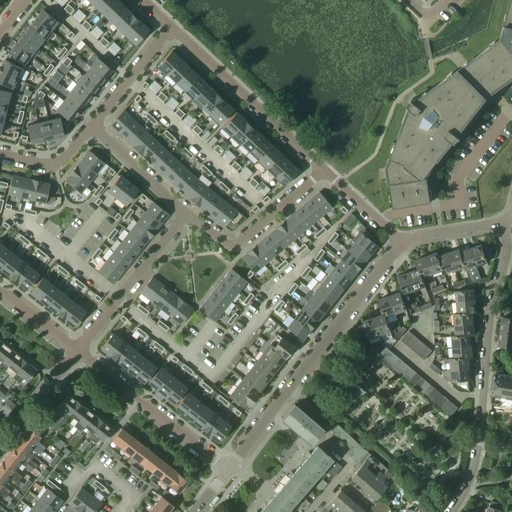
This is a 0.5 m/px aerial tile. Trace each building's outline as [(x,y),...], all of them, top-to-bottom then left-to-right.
[(99,12),(110,0),(93,0),(91,3),(91,4),(99,12)] [(108,20),(122,5),(116,0),(110,0),(99,12),(108,20)] [(481,105),(502,85),(511,78),(511,0),(502,38),(418,98),(418,97),(416,98),(417,99),(410,107),(409,107),(408,109),(410,109),(387,167),(394,208),(432,202),(427,174),(451,144),(452,144),(452,145),(453,144),(452,143),(453,143),(452,142),(450,139),(454,134),(457,130),(460,131),(461,132),(461,131),(462,132),(463,131),(462,130),(481,105)] [(117,28),(131,13),(122,5),(108,20),(117,28)] [(79,9),(73,15),(80,22),(86,16),(79,9)] [(58,22),(43,10),(36,19),(51,30),(58,22)] [(125,37),(140,22),(131,13),(117,28),(125,37)] [(51,30),(36,19),(29,27),(44,39),(51,30)] [(136,44),(149,30),(140,22),(126,36),(135,44),(136,44)] [(44,39),(29,27),(28,29),(22,36),(37,47),(44,39)] [(37,47),(22,36),(16,44),(32,57),(39,48),(37,47)] [(80,50),(85,44),(81,41),(71,51),(75,55),(79,50),(80,50)] [(25,66),(32,57),(16,44),(9,53),(25,66)] [(166,76),(180,60),(171,52),(157,67),(156,67),(166,76)] [(105,79),(112,70),(98,59),(91,68),(105,79)] [(19,79),(24,69),(5,60),(0,70),(19,79)] [(174,84),(189,68),(180,60),(166,76),(174,84)] [(105,79),(91,68),(84,76),(99,88),(105,79)] [(183,92),(198,77),(189,68),(174,84),(183,92)] [(0,82),(14,89),(19,79),(0,70),(0,82)] [(56,71),(51,77),(58,82),(63,76),(56,71)] [(99,88),(84,76),(83,74),(75,83),(77,85),(77,84),(92,96),(99,88)] [(192,101),(207,85),(198,77),(183,92),(192,101)] [(148,87),(156,94),(162,87),(154,80),(148,87)] [(92,96),(77,84),(77,85),(71,93),(85,105),(92,96)] [(200,109),(215,93),(207,85),(192,101),(200,109)] [(8,102),(10,92),(0,89),(0,101),(7,103),(8,102)] [(85,105),(71,93),(64,101),(78,113),(85,105)] [(209,117),(224,101),(216,93),(215,93),(200,109),(209,117)] [(42,98),(38,94),(33,100),(35,109),(45,107),(42,98)] [(166,103),(173,109),(179,102),(172,97),(166,103)] [(5,114),(7,114),(10,103),(8,102),(7,103),(0,101),(0,112),(5,113),(5,114)] [(78,113),(64,101),(57,110),(71,122),(78,113)] [(218,126),(233,110),(224,101),(209,117),(218,126)] [(119,134),(133,119),(124,110),(110,125),(119,134)] [(230,137),(245,121),(236,113),(221,129),(230,137)] [(64,137),(60,118),(49,121),(53,139),(64,137)] [(53,139),(49,121),(49,119),(37,121),(38,124),(38,123),(43,142),(53,139)] [(129,142),(142,128),(133,119),(119,134),(129,142)] [(254,129),(246,121),(246,122),(245,121),(230,137),(239,145),(254,129)] [(43,142),(38,123),(38,124),(27,126),(32,144),(43,142)] [(138,151),(151,136),(142,128),(129,142),(138,151)] [(248,154),(263,138),(254,129),(239,145),(248,154)] [(147,160),(161,145),(151,136),(138,151),(147,160)] [(257,162),(272,146),(263,138),(248,154),(257,162)] [(156,168),(170,154),(161,145),(147,160),(154,167),(156,168)] [(265,170),(280,154),(272,146),(257,162),(265,170)] [(229,163),(235,157),(229,150),(223,156),(229,163)] [(105,163),(89,151),(81,161),(97,174),(105,163)] [(165,177),(179,162),(170,154),(156,168),(165,177)] [(274,178),(289,162),(280,154),(265,170),(274,178)] [(97,174),(81,161),(73,171),(89,183),(92,180),(97,174)] [(174,185),(188,171),(179,162),(165,177),(174,185)] [(284,186),(298,171),(289,162),(274,178),(283,187),(284,186)] [(246,166),(239,172),(246,179),(253,173),(246,166)] [(89,183),(73,171),(65,181),(75,189),(76,190),(81,194),(89,183)] [(184,194),(197,179),(188,171),(174,185),(184,194)] [(21,198),(25,178),(13,175),(8,194),(21,198)] [(117,198),(129,183),(120,176),(108,191),(117,198)] [(33,201),(38,181),(25,178),(21,198),(33,201)] [(195,203),(207,187),(198,180),(197,179),(184,194),(184,195),(195,203)] [(46,204),(50,184),(38,181),(33,201),(46,204)] [(126,205),(138,190),(129,183),(117,198),(126,205)] [(205,211),(217,195),(207,187),(195,203),(205,211)] [(332,207),(319,192),(309,200),(322,216),(332,207)] [(214,219),(227,203),(217,195),(205,211),(214,219)] [(322,216),(309,200),(300,209),(313,224),(322,216)] [(161,225),(169,215),(153,202),(145,212),(161,225)] [(243,216),(227,203),(214,219),(225,227),(230,220),(236,224),(243,216)] [(110,207),(106,212),(112,216),(115,211),(110,207)] [(313,224),(300,209),(290,217),(303,232),(313,224)] [(161,225),(145,212),(138,221),(137,222),(153,235),(161,225)] [(351,213),(342,223),(347,227),(356,218),(351,213)] [(303,232),(290,217),(280,225),(293,240),(303,232)] [(153,235),(137,222),(129,232),(145,244),(153,235)] [(293,240),(280,225),(271,233),(284,248),(293,240)] [(377,245),(362,233),(359,231),(352,240),(352,241),(354,242),(355,242),(370,254),(377,245)] [(137,254),(145,244),(129,232),(122,242),(137,254)] [(284,248),(271,233),(261,241),(274,257),(284,248)] [(274,257),(261,241),(252,249),(265,265),(274,257)] [(137,254),(122,242),(114,252),(129,264),(137,254)] [(370,254),(355,242),(354,242),(348,250),(348,251),(363,262),(370,254)] [(486,258),(482,247),(481,244),(471,248),(477,266),(488,262),(486,258)] [(489,245),(482,247),(486,258),(492,256),(489,245)] [(0,268),(1,269),(13,254),(5,247),(0,253),(0,268)] [(310,251),(307,247),(298,255),(301,259),(310,251)] [(363,262),(348,251),(348,250),(346,248),(346,249),(339,257),(339,258),(341,259),(357,271),(363,262)] [(460,251),(461,251),(460,248),(449,252),(455,269),(464,266),(465,265),(460,251)] [(477,266),(471,248),(461,251),(460,251),(465,265),(464,266),(466,270),(470,268),(475,280),(480,279),(481,278),(477,266)] [(265,265),(252,249),(242,258),(255,273),(265,265)] [(129,264),(114,252),(113,253),(106,261),(122,274),(129,264)] [(438,256),(437,252),(426,255),(432,274),(442,270),(443,270),(438,256)] [(455,269),(449,252),(438,256),(443,270),(442,270),(443,273),(455,269)] [(10,276),(22,261),(13,254),(1,269),(10,276)] [(432,274),(426,255),(415,259),(419,268),(422,277),(432,274)] [(357,271),(341,259),(341,260),(335,267),(350,279),(357,271)] [(18,283),(30,268),(22,261),(10,276),(10,277),(17,283),(18,282),(18,283)] [(122,274),(106,261),(101,268),(98,272),(113,284),(119,277),(122,274)] [(350,279),(335,267),(328,276),(343,288),(350,279)] [(27,290),(39,275),(30,268),(18,283),(27,290)] [(426,286),(422,277),(419,268),(409,272),(415,290),(426,286)] [(232,269),(223,279),(239,292),(247,281),(232,269)] [(415,290),(409,272),(398,275),(407,302),(412,300),(410,292),(415,290)] [(343,288),(328,276),(326,274),(319,282),(321,284),(336,296),(343,288)] [(150,301),(163,285),(153,277),(140,293),(150,301)] [(39,300),(52,285),(43,278),(31,293),(39,300)] [(239,292),(223,279),(216,289),(231,302),(239,292)] [(336,296),(321,284),(319,282),(318,281),(317,281),(311,290),(310,290),(314,293),(315,293),(330,305),(336,296)] [(48,306),(60,291),(52,285),(39,300),(48,306)] [(160,309),(173,293),(168,289),(163,285),(150,301),(153,303),(160,309)] [(231,302),(216,289),(208,299),(223,311),(231,302)] [(476,300),(475,289),(456,291),(457,301),(476,300)] [(56,313),(68,298),(60,291),(48,306),(56,313)] [(406,310),(400,292),(390,295),(396,313),(406,310)] [(170,316),(182,301),(173,293),(160,309),(170,316)] [(330,305),(315,293),(314,293),(308,301),(323,313),(330,305)] [(396,313),(390,295),(379,299),(384,314),(386,317),(396,313)] [(65,320),(77,305),(68,298),(56,313),(57,314),(64,320),(64,319),(65,320)] [(215,322),(223,311),(208,299),(200,309),(215,322)] [(477,312),(476,300),(457,301),(458,313),(473,312),(477,312)] [(193,309),(182,301),(170,316),(180,325),(193,309)] [(323,313),(308,301),(301,310),(316,322),(323,313)] [(422,310),(432,307),(431,302),(420,306),(422,310)] [(65,320),(74,327),(86,312),(77,305),(65,320)] [(316,322),(301,310),(297,314),(294,318),(310,330),(316,322)] [(474,323),(473,312),(458,313),(454,313),(455,325),(474,323)] [(391,331),(386,317),(384,314),(374,317),(380,334),(386,332),(388,336),(391,335),(390,331),(391,331)] [(380,334),(374,317),(363,321),(364,323),(358,325),(362,336),(368,334),(369,338),(380,334)] [(511,317),(507,317),(503,317),(503,323),(501,323),(500,328),(502,330),(511,330),(511,317)] [(310,330),(294,318),(287,327),(302,339),(310,330)] [(475,334),(474,323),(455,325),(456,335),(456,336),(471,334),(475,334)] [(406,343),(414,334),(409,330),(402,339),(406,343)] [(511,345),(511,330),(502,330),(502,331),(500,332),(499,337),(501,338),(500,344),(511,345)] [(110,356),(122,340),(113,333),(101,348),(110,356)] [(411,347),(418,338),(414,334),(406,343),(411,347)] [(472,345),(471,334),(456,336),(456,335),(452,336),(453,347),(472,345)] [(293,347),(277,335),(269,345),(270,345),(285,357),(286,357),(293,347)] [(415,351),(423,342),(418,338),(411,347),(415,351)] [(118,362),(130,347),(122,340),(110,356),(118,362)] [(420,355),(428,346),(423,342),(415,351),(420,355)] [(285,357),(270,345),(264,353),(279,365),(285,357)] [(473,356),(472,345),(453,347),(454,358),(469,357),(473,356)] [(0,366),(1,368),(14,352),(7,346),(0,354),(0,358),(2,360),(0,362),(0,366)] [(432,350),(428,346),(420,355),(425,359),(432,350)] [(127,369),(139,354),(130,347),(118,362),(127,369)] [(386,362),(394,352),(390,349),(386,354),(382,358),(386,362)] [(13,369),(22,358),(14,352),(1,368),(5,371),(9,366),(13,369)] [(391,365),(399,357),(394,352),(386,362),(391,365)] [(279,365),(264,353),(257,362),(272,374),(279,365)] [(135,376),(147,361),(139,354),(127,369),(135,376)] [(396,370),(403,360),(399,357),(391,365),(396,370)] [(470,364),(469,357),(454,358),(451,358),(452,370),(470,368),(470,364)] [(17,380),(30,364),(22,358),(13,369),(17,372),(13,377),(17,380)] [(408,364),(403,360),(396,370),(400,373),(408,364)] [(144,383),(156,368),(147,361),(135,376),(144,383)] [(265,382),(272,374),(257,362),(250,370),(265,382)] [(37,370),(30,364),(17,380),(20,382),(23,378),(28,381),(37,370)] [(404,377),(412,368),(408,364),(400,373),(404,377)] [(157,389),(169,374),(161,367),(149,382),(157,389)] [(410,381),(417,372),(412,368),(404,377),(410,381)] [(470,372),(470,368),(452,370),(444,370),(444,378),(448,381),(471,379),(470,372)] [(259,391),(265,382),(250,370),(244,379),(259,391)] [(421,376),(417,372),(410,381),(414,385),(421,376)] [(511,375),(502,373),(496,372),(492,395),(511,399),(511,375)] [(166,396),(178,381),(169,374),(157,389),(166,396)] [(419,389),(426,380),(421,376),(414,385),(419,389)] [(356,377),(352,377),(349,380),(349,384),(360,393),(367,386),(356,377)] [(259,391),(244,379),(237,387),(253,399),(256,395),(259,391)] [(423,393),(431,383),(426,380),(419,389),(423,393)] [(175,403),(187,388),(178,381),(166,396),(175,403)] [(428,397),(435,387),(431,383),(423,393),(428,397)] [(249,404),(253,399),(237,387),(230,396),(245,408),(249,404)] [(440,391),(435,387),(428,397),(433,401),(440,391)] [(437,404),(444,395),(440,391),(433,401),(437,404)] [(184,415),(196,400),(188,393),(176,408),(184,415)] [(54,428),(76,400),(68,394),(59,406),(63,409),(60,413),(58,412),(49,424),(54,428)] [(442,408),(449,399),(444,395),(437,404),(442,408)] [(446,412),(454,403),(449,399),(442,408),(446,412)] [(74,417),(83,406),(76,400),(54,428),(57,430),(70,414),(74,417)] [(193,421),(205,406),(196,400),(184,415),(193,421)] [(309,416),(295,403),(283,417),(282,418),(282,419),(283,418),(294,429),(296,431),(309,416)] [(458,407),(454,403),(446,412),(451,416),(458,407)] [(77,428),(90,412),(83,406),(74,417),(77,420),(74,425),(77,428)] [(201,428),(213,413),(205,406),(193,421),(201,428)] [(89,429),(98,417),(90,412),(77,428),(80,431),(84,426),(89,429)] [(210,435),(222,420),(213,413),(201,428),(210,435)] [(323,428),(309,416),(296,431),(298,433),(298,432),(309,442),(310,443),(323,428)] [(92,439),(105,423),(98,417),(89,429),(93,432),(89,437),(92,439)] [(219,442),(231,427),(222,420),(210,435),(219,442)] [(113,430),(105,423),(92,439),(95,442),(99,438),(104,441),(113,430)] [(359,463),(368,452),(336,424),(331,429),(353,449),(348,455),(357,463),(359,463)] [(29,428),(23,435),(42,450),(45,447),(37,441),(41,437),(29,428)] [(112,440),(121,447),(130,435),(122,428),(112,440)] [(42,450),(23,435),(17,442),(29,451),(32,448),(40,454),(42,450)] [(130,455),(140,443),(130,435),(121,447),(130,455)] [(57,439),(53,444),(60,449),(64,445),(57,439)] [(34,455),(29,451),(17,442),(12,449),(12,450),(28,463),(33,467),(35,468),(38,465),(31,459),(34,455)] [(140,462),(149,450),(140,443),(130,455),(140,462)] [(342,467),(319,447),(317,446),(317,447),(311,454),(308,452),(307,453),(324,469),(333,477),(342,467)] [(28,463),(12,450),(6,457),(17,466),(21,462),(25,466),(28,463)] [(149,470),(159,458),(149,450),(140,462),(149,470)] [(316,478),(324,469),(307,453),(304,456),(307,458),(301,466),(316,478)] [(17,466),(6,457),(0,464),(19,480),(21,476),(14,470),(17,466)] [(160,478),(169,466),(159,458),(149,470),(160,478)] [(360,485),(371,472),(365,467),(369,463),(366,460),(351,478),(360,485)] [(19,480),(0,464),(0,476),(6,481),(9,477),(16,483),(19,480)] [(170,486),(179,474),(169,466),(160,478),(170,486)] [(307,488),(316,478),(301,466),(294,474),(291,472),(290,473),(307,488)] [(368,493),(383,475),(380,472),(376,477),(371,472),(360,485),(368,493)] [(298,499),(307,488),(290,473),(287,476),(290,478),(283,486),(283,485),(283,486),(298,499)] [(188,481),(179,474),(170,486),(179,493),(188,481)] [(386,478),(383,475),(368,493),(376,500),(388,487),(382,482),(386,478)] [(6,481),(0,476),(0,488),(8,494),(10,491),(2,485),(6,481)] [(321,490),(327,484),(322,479),(316,486),(321,490)] [(298,499),(283,486),(276,494),(274,491),(272,493),(289,508),(292,511),(301,511),(310,503),(305,499),(302,502),(298,499)] [(79,511),(92,495),(81,487),(69,503),(79,511)] [(63,501),(63,500),(61,499),(47,488),(39,498),(55,511),(63,501)] [(337,510),(349,497),(340,490),(325,507),(329,510),(333,506),(337,510)] [(285,511),(289,508),(272,493),(270,496),(273,498),(266,505),(265,506),(266,506),(265,506),(272,511),(285,511)] [(80,511),(95,511),(102,504),(92,495),(79,511),(80,511)] [(168,511),(173,506),(161,496),(154,505),(162,511),(168,511)] [(350,511),(357,504),(349,497),(337,510),(339,511),(350,511)] [(36,511),(54,511),(55,511),(39,498),(32,508),(36,511)] [(503,511),(505,505),(492,500),(490,507),(490,506),(487,511),(500,511),(501,511),(503,511)] [(375,511),(381,506),(377,502),(371,508),(375,511)]
